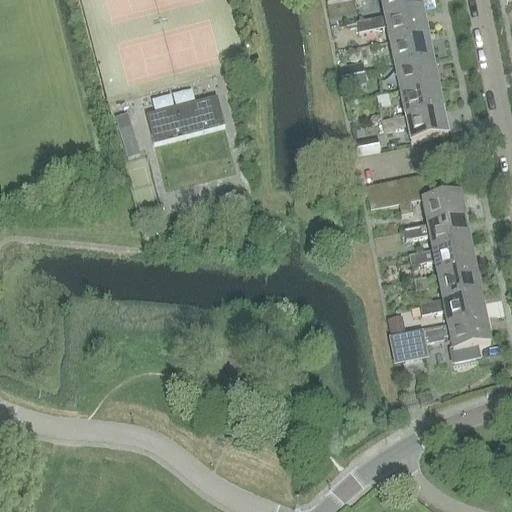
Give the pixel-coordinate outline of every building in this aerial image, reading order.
[(380,0),(384,19),(385,20),(422,13),(419,0),(380,0)] [(373,21),(361,24),(363,34),(375,32),(387,29),(390,45),(427,38),(422,13),(385,20),(384,19),(373,21)] [(427,38),(390,45),(395,70),(432,63),(427,38)] [(432,63),(395,70),(400,95),(437,88),(432,63)] [(339,70),(338,70),(342,90),(343,90),(354,87),(350,68),(339,70)] [(437,88),(400,95),(405,119),(405,120),(442,113),(437,88)] [(378,110),(390,108),(388,96),(376,98),(378,110)] [(154,116),(158,133),(150,135),(153,146),(205,133),(224,128),(217,100),(154,116)] [(393,121),(381,124),(383,134),(395,131),(407,129),(410,146),(447,138),(442,113),(405,120),(405,119),(393,121)] [(126,117),(115,120),(127,161),(139,158),(126,117)] [(364,144),(354,146),(356,157),(366,155),(364,144)] [(431,176),(422,178),(427,202),(438,200),(433,176),(431,176)] [(421,178),(411,180),(416,204),(421,203),(427,202),(422,178),(421,178)] [(411,180),(400,183),(404,206),(411,205),(416,204),(411,180)] [(400,183),(388,185),(393,209),(399,207),(404,206),(400,183)] [(388,185),(377,187),(382,211),(393,209),(388,185)] [(377,187),(366,190),(370,213),(382,211),(377,187)] [(427,202),(421,203),(427,229),(464,221),(459,196),(438,200),(427,202)] [(413,216),(411,205),(404,206),(399,207),(401,218),(413,216)] [(427,230),(403,234),(405,245),(429,241),(432,254),(469,246),(464,221),(427,229),(427,230)] [(432,254),(420,257),(422,268),(434,266),(437,279),(474,271),(469,246),(432,254)] [(420,257),(408,259),(410,270),(422,268),(420,257)] [(474,271),(437,279),(442,304),(479,296),(474,271)] [(416,295),(427,293),(425,281),(413,284),(416,295)] [(430,307),(419,309),(419,311),(421,319),(421,321),(433,318),(444,316),(447,329),(484,322),(479,296),(442,304),(430,307)] [(419,311),(410,313),(412,321),(421,319),(419,311)] [(389,340),(388,341),(393,369),(394,369),(428,362),(426,349),(443,345),(443,342),(449,340),(452,354),(448,354),(451,369),(480,363),(478,350),(490,347),(484,322),(447,329),(423,334),(389,340)] [(433,397),(421,399),(423,411),(435,409),(433,397)]
